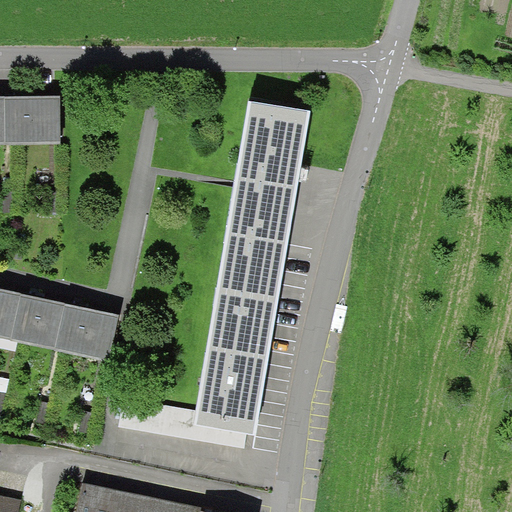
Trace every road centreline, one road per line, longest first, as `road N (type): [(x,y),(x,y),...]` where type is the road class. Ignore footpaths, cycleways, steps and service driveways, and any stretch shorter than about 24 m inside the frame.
road 1 (residential): [(388,62),(313,346),(290,511)]
road 2 (residential): [(0,54),(388,62)]
road 3 (track): [(388,62),(511,82)]
